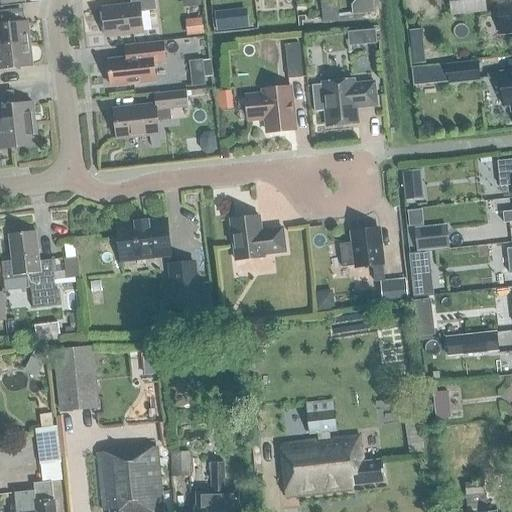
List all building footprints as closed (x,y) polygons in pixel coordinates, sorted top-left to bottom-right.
[(140,13),(155,11),(154,0),(129,0),(131,6),(102,10),(105,36),(142,32),(140,13)] [(354,0),(355,13),(374,12),(373,0),(354,0)] [(511,0),(497,2),(500,35),(511,34),(511,0)] [(0,12),(0,47),(29,44),(27,22),(6,24),(5,12),(0,12)] [(336,12),(321,13),(322,24),(338,22),(336,12)] [(226,15),(214,16),(216,32),(228,30),(226,15)] [(188,35),(204,34),(204,21),(187,21),(188,35)] [(351,45),(377,44),(377,30),(350,31),(351,45)] [(152,64),(164,63),(162,43),(125,47),(126,59),(108,61),(110,87),(154,82),(152,64)] [(284,45),(288,78),(302,77),(298,43),(284,45)] [(0,70),(32,67),(29,44),(0,47),(0,70)] [(423,48),(411,50),(412,64),(424,62),(423,48)] [(209,60),(192,60),(193,86),(210,86),(209,60)] [(448,82),(480,79),(478,61),(446,64),(448,82)] [(426,66),(411,68),(413,84),(428,82),(426,66)] [(511,72),(499,74),(503,106),(511,105),(511,113),(511,72)] [(321,84),(322,85),(311,86),(314,113),(325,112),(327,127),(326,127),(326,128),(356,125),(356,124),(355,124),(354,108),(362,107),(362,108),(376,107),(373,83),(352,85),(351,82),(352,82),(352,80),(321,84)] [(263,96),(244,98),(247,122),(265,120),(267,134),(293,131),(289,88),(262,91),(263,96)] [(5,92),(0,92),(0,128),(34,125),(32,103),(6,106),(5,92)] [(154,95),(155,107),(113,111),(116,138),(158,134),(156,122),(170,121),(169,110),(187,108),(185,92),(154,95)] [(0,149),(37,146),(34,125),(0,128),(0,149)] [(209,134),(203,134),(198,139),(199,151),(205,156),(211,156),(215,150),(214,138),(209,134)] [(511,185),(511,160),(497,162),(499,187),(511,185)] [(404,184),(419,182),(418,169),(402,170),(404,184)] [(511,211),(502,213),(503,224),(511,222),(511,211)] [(284,253),(281,229),(260,232),(258,217),(229,221),(234,262),(263,258),(263,256),(284,253)] [(116,228),(120,262),(170,256),(166,222),(147,224),(147,221),(134,222),(135,226),(116,228)] [(448,247),(446,226),(414,229),(417,250),(448,247)] [(352,243),(339,244),(341,268),(355,266),(355,268),(369,267),(372,269),(374,283),(380,282),(383,282),(377,229),(351,233),(352,243)] [(4,291),(30,288),(32,308),(56,305),(51,261),(38,262),(35,233),(9,236),(12,262),(1,263),(4,291)] [(73,244),(64,245),(65,260),(75,258),(73,244)] [(428,253),(409,255),(410,257),(411,271),(430,269),(428,253)] [(78,258),(75,258),(65,260),(64,260),(65,271),(66,280),(71,279),(80,278),(78,258)] [(201,306),(196,261),(168,264),(173,309),(201,306)] [(383,282),(380,282),(383,304),(408,302),(405,279),(383,282)] [(418,334),(434,333),(432,320),(417,322),(418,334)] [(36,325),(37,339),(60,338),(59,324),(36,325)] [(447,356),(497,351),(495,332),(445,337),(447,356)] [(220,342),(200,344),(201,354),(221,352),(220,342)] [(92,349),(56,352),(63,415),(98,412),(92,349)] [(336,431),(332,401),(306,404),(309,434),(336,431)] [(450,417),(449,405),(435,406),(436,419),(450,417)] [(40,429),(53,428),(51,414),(39,415),(40,429)] [(353,486),(384,482),(382,461),(362,464),(359,436),(280,446),(285,499),(353,491),(353,486)] [(103,511),(109,511),(108,511),(162,511),(156,448),(96,454),(102,511),(103,511)] [(190,477),(189,452),(173,453),(173,478),(190,477)] [(195,506),(194,511),(239,511),(239,506),(238,493),(224,493),(223,464),(211,464),(211,494),(195,494),(195,506)] [(486,480),(467,482),(468,493),(487,492),(486,480)] [(33,492),(14,494),(15,511),(55,511),(55,501),(53,501),(51,483),(33,485),(33,492)] [(469,511),(498,511),(498,510),(490,511),(490,502),(489,491),(487,492),(468,493),(469,504),(469,511)]
